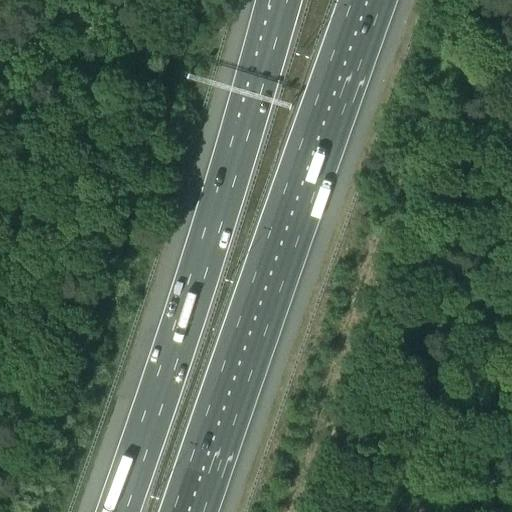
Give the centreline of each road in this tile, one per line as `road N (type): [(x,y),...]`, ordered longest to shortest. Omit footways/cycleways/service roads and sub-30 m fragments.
road 1 (motorway): [(191,511),(374,0)]
road 2 (motorway): [(276,0),(206,247),(117,511)]
